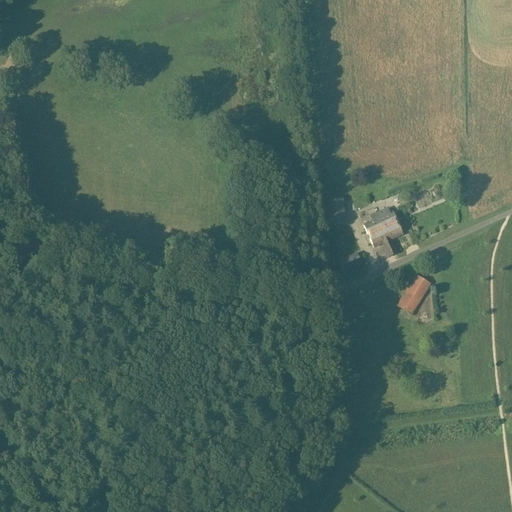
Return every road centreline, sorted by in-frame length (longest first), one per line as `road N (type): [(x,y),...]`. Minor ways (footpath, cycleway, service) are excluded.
road 1 (track): [(322,295),(287,299),(0,254)]
road 2 (unclassified): [(322,295),(511,212)]
